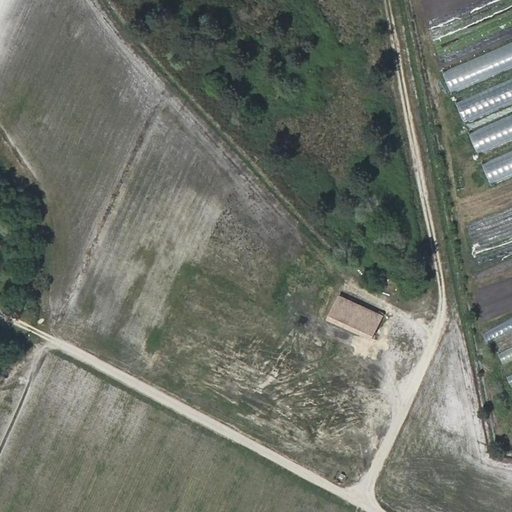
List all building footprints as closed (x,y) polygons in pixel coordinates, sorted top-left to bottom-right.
[(511,42),(444,68),(452,89),(511,66),(511,42)] [(511,77),(457,99),(465,120),(511,101),(511,77)] [(479,152),(511,138),(511,113),(470,131),(479,152)] [(511,149),(483,161),(491,181),(511,172),(511,149)] [(328,319),(375,339),(386,313),(339,293),(328,319)] [(511,317),(483,331),(489,343),(511,331),(511,317)] [(503,362),(511,357),(511,344),(498,351),(503,362)]
